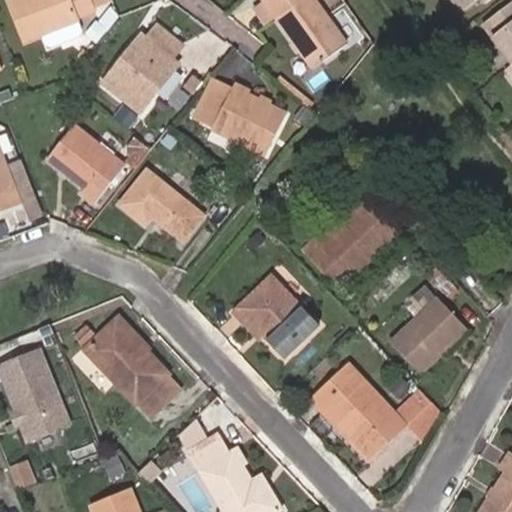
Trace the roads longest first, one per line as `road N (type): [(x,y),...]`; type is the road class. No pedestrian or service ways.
road 1 (residential): [(0,261),(53,246),(141,285),(357,511)]
road 2 (residential): [(412,511),(511,329)]
